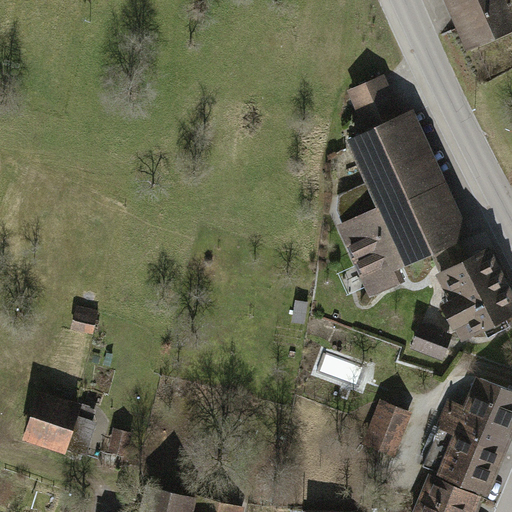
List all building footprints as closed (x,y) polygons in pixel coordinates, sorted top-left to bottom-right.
[(444,0),(470,55),(511,35),(511,4),(510,0),(444,0)] [(383,74),(348,90),(366,132),(350,139),(380,208),(338,227),(369,298),(474,253),(411,110),(400,115),(383,74)] [(429,278),(463,343),(511,316),(511,309),(481,251),(429,278)] [(99,314),(76,309),(71,332),(93,337),(99,314)] [(454,338),(418,325),(407,355),(443,368),(454,338)] [(511,462),(511,393),(471,377),(460,405),(443,398),(413,473),(427,481),(482,501),(495,506),(511,462)] [(82,408),(37,394),(22,444),(67,457),(82,408)] [(413,416),(377,403),(363,444),(398,457),(413,416)] [(75,442),(89,446),(99,415),(81,410),(77,424),(80,425),(75,442)] [(133,435),(113,429),(106,451),(126,457),(133,435)] [(427,481),(415,511),(477,511),(482,501),(427,481)] [(138,511),(185,511),(189,500),(144,489),(138,511)] [(189,500),(185,511),(244,511),(245,511),(189,500)]
